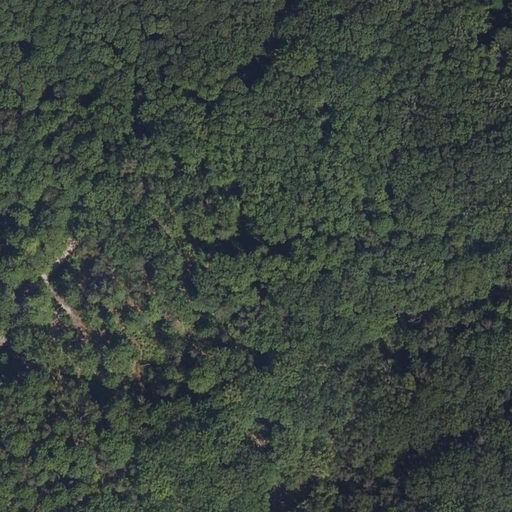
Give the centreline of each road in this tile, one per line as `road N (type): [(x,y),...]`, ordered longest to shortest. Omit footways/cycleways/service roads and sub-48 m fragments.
road 1 (track): [(0,317),(287,0)]
road 2 (track): [(0,319),(85,377),(132,426),(175,511)]
road 3 (track): [(490,0),(511,145)]
